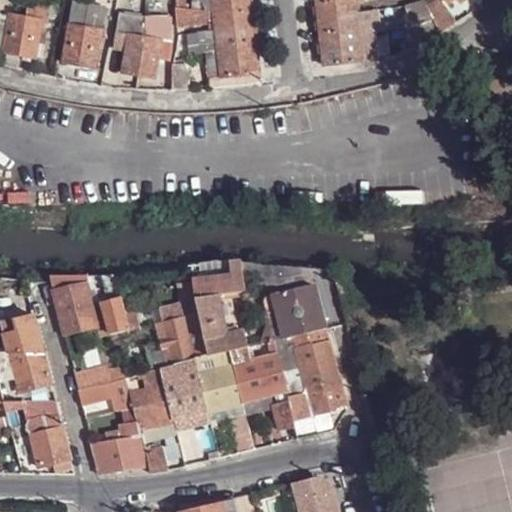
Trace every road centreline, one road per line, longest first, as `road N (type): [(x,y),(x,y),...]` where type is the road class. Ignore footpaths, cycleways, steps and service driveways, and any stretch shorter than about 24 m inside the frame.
road 1 (residential): [(295,89),(140,100),(0,75)]
road 2 (residential): [(87,491),(171,492),(364,443)]
road 3 (residential): [(511,0),(407,63),(295,89)]
road 4 (residential): [(36,283),(87,491)]
road 5 (residential): [(364,443),(323,272)]
